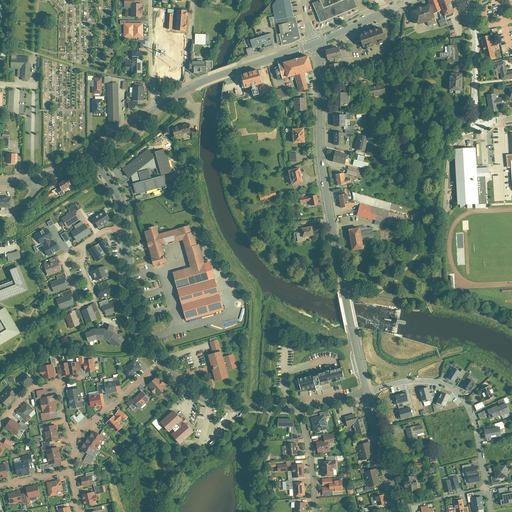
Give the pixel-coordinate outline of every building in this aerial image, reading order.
[(132,18),(143,18),(143,4),(136,4),(135,0),(125,0),(125,7),(132,7),(132,18)] [(279,43),(301,39),(295,13),(293,14),(289,0),(271,0),(275,15),(268,16),(270,24),(275,23),(279,43)] [(320,24),(356,8),(353,0),(319,0),(311,4),(320,24)] [(428,0),(433,14),(442,10),(438,0),(428,0)] [(450,3),(455,1),(454,0),(438,0),(442,10),(445,16),(454,12),(450,3)] [(428,3),(411,9),(416,25),(426,22),(427,26),(435,23),(428,3)] [(185,31),(187,11),(177,10),(175,30),(185,31)] [(443,18),(437,20),(440,27),(446,25),(443,18)] [(165,19),(158,19),(158,21),(156,21),(156,29),(157,29),(157,41),(164,41),(165,19)] [(129,23),(123,23),(123,38),(142,38),(143,23),(129,23)] [(381,27),(358,36),(364,51),(368,49),(366,46),(376,42),(378,46),(382,44),(381,42),(386,40),(381,27)] [(208,45),(208,34),(196,33),(196,44),(208,45)] [(266,47),(274,45),(269,33),(247,41),(250,52),(260,48),(259,46),(264,44),(266,47)] [(447,61),(456,60),(455,43),(458,43),(458,37),(446,38),(447,61)] [(490,37),(481,39),(485,57),(495,55),(494,52),(499,51),(497,42),(491,43),(490,37)] [(170,51),(170,60),(182,60),(183,40),(174,40),(174,51),(170,51)] [(341,48),(326,51),(328,62),(331,61),(331,64),(337,63),(337,59),(343,58),(341,48)] [(132,74),(144,74),(145,52),(134,51),(134,60),(126,60),(125,68),(132,68),(132,74)] [(510,60),(511,59),(511,51),(503,54),(504,59),(509,57),(510,60)] [(299,94),(308,91),(306,85),(309,84),(306,75),(312,73),(307,55),(278,63),(283,80),(294,77),(299,94)] [(25,81),(30,81),(32,78),(32,64),(29,63),(30,57),(13,56),(13,70),(19,70),(19,77),(23,77),(25,81)] [(211,68),(211,61),(190,62),(190,73),(198,73),(197,71),(206,71),(206,68),(211,68)] [(502,79),(511,77),(511,69),(506,71),(504,62),(494,64),(495,69),(499,68),(502,79)] [(340,74),(338,64),(330,65),(332,75),(340,74)] [(444,88),(458,89),(460,68),(446,67),(444,88)] [(159,72),(159,81),(161,81),(161,85),(171,85),(170,81),(181,80),(180,72),(169,72),(169,68),(161,68),(161,72),(159,72)] [(258,71),(240,77),(244,91),(262,85),(258,71)] [(95,78),(94,78),(94,81),(94,94),(104,94),(103,78),(95,78)] [(111,125),(121,125),(120,83),(112,83),(109,83),(111,125)] [(385,94),(384,85),(368,87),(369,96),(385,94)] [(138,102),(144,102),(145,87),(133,87),(132,102),(138,102)] [(488,115),(499,113),(498,108),(504,107),(502,99),(498,100),(496,92),(484,95),(488,115)] [(349,105),(349,95),(335,95),(335,105),(349,105)] [(296,112),(307,112),(307,106),(306,98),(295,98),(296,112)] [(97,100),(94,100),(95,114),(105,113),(104,101),(104,99),(97,100)] [(345,115),(332,114),(332,126),(347,127),(347,121),(353,121),(354,112),(345,112),(345,115)] [(173,136),(190,131),(187,122),(171,127),(173,136)] [(304,127),(291,129),(293,144),(305,143),(304,127)] [(334,145),(344,145),(344,130),(334,130),(334,145)] [(369,138),(358,135),(354,150),(365,152),(369,138)] [(454,149),(457,204),(486,203),(485,178),(490,178),(489,167),(477,167),(476,148),(454,149)] [(146,149),(120,169),(127,177),(129,175),(152,157),(146,149)] [(171,171),(164,149),(151,153),(152,157),(155,168),(158,175),(162,174),(171,171)] [(335,150),(332,161),(344,164),(346,153),(335,150)] [(15,154),(5,153),(4,163),(15,164),(15,154)] [(152,157),(129,175),(146,169),(155,168),(152,157)] [(361,178),(363,171),(349,166),(346,174),(361,178)] [(132,183),(149,178),(146,169),(129,175),(132,183)] [(303,183),(299,169),(286,172),(290,187),(303,183)] [(337,188),(351,185),(350,180),(345,180),(344,173),(335,175),(337,188)] [(132,183),(135,194),(165,185),(162,174),(158,175),(149,178),(132,183)] [(62,190),(70,186),(66,178),(56,184),(58,188),(52,191),(54,196),(57,194),(59,197),(64,194),(62,190)] [(261,200),(276,195),(274,189),(259,194),(261,200)] [(347,193),(337,195),(340,211),(355,208),(354,205),(353,201),(349,202),(347,193)] [(398,217),(400,214),(389,212),(391,203),(356,193),(353,201),(354,205),(358,206),(356,216),(372,220),(397,226),(398,217)] [(319,206),(316,194),(299,197),(300,204),(307,202),(309,208),(319,206)] [(0,205),(9,205),(9,196),(0,195),(0,205)] [(75,202),(54,216),(57,220),(60,217),(66,227),(79,219),(74,211),(79,208),(75,202)] [(105,211),(92,219),(98,228),(111,220),(105,211)] [(311,233),(309,222),(298,224),(298,219),(287,220),(288,226),(297,224),(298,229),(294,230),(295,241),(307,239),(306,234),(311,233)] [(142,224),(152,260),(164,257),(159,239),(182,233),(190,263),(170,269),(175,285),(208,276),(198,239),(195,240),(192,227),(189,227),(187,220),(158,229),(155,220),(142,224)] [(69,231),(75,241),(90,232),(84,223),(82,224),(74,228),(69,231)] [(359,227),(348,229),(351,250),(363,248),(361,240),(373,238),(372,228),(359,231),(359,227)] [(59,248),(47,228),(35,235),(47,255),(59,248)] [(68,232),(64,234),(67,242),(72,240),(68,232)] [(95,244),(103,255),(111,250),(103,238),(95,244)] [(95,244),(87,249),(96,262),(104,257),(103,255),(95,244)] [(18,251),(7,253),(8,260),(20,258),(18,251)] [(47,273),(60,267),(56,257),(58,256),(56,252),(48,256),(49,259),(42,262),(47,273)] [(105,266),(91,271),(95,281),(109,276),(105,266)] [(0,298),(27,289),(18,267),(10,270),(14,277),(0,283),(0,298)] [(48,278),(51,288),(65,283),(61,274),(65,273),(64,269),(55,271),(56,275),(48,278)] [(107,283),(96,287),(101,298),(111,293),(107,283)] [(59,308),(74,302),(69,291),(71,290),(69,285),(60,289),(61,293),(54,297),(59,308)] [(105,313),(117,308),(113,298),(100,303),(102,310),(104,309),(105,313)] [(84,320),(96,315),(93,308),(97,307),(94,300),(89,302),(90,304),(80,308),(84,320)] [(4,306),(0,307),(0,342),(19,331),(4,306)] [(66,326),(78,322),(76,316),(81,314),(78,306),(60,312),(66,326)] [(83,329),(86,339),(94,336),(101,336),(107,338),(113,344),(124,335),(112,327),(114,322),(108,321),(106,325),(99,324),(92,326),(83,329)] [(207,351),(216,377),(229,373),(227,367),(237,364),(233,351),(223,355),(216,334),(207,337),(211,350),(207,351)] [(82,357),(84,368),(94,366),(92,355),(82,357)] [(121,366),(129,375),(141,365),(133,356),(121,366)] [(56,373),(77,370),(75,358),(65,360),(65,359),(54,360),(56,373)] [(41,376),(54,373),(51,361),(38,364),(41,376)] [(306,385),(342,375),(338,362),(302,371),(306,385)] [(453,368),(447,378),(454,383),(460,373),(453,368)] [(25,384),(32,377),(24,369),(17,376),(25,384)] [(145,382),(157,393),(166,384),(154,373),(145,382)] [(105,390),(116,388),(115,378),(112,379),(111,374),(103,376),(105,390)] [(467,378),(462,387),(470,392),(475,384),(467,378)] [(90,403),(103,401),(100,380),(95,381),(96,389),(88,391),(90,403)] [(0,396),(5,402),(17,391),(8,381),(3,385),(5,388),(0,392),(0,396)] [(82,403),(78,384),(66,387),(69,405),(82,403)] [(489,386),(480,391),(486,401),(494,397),(489,386)] [(56,407),(53,391),(44,392),(43,387),(34,389),(35,396),(38,395),(41,409),(38,409),(40,416),(50,414),(49,409),(56,407)] [(423,402),(431,400),(428,387),(419,389),(423,402)] [(124,400),(131,407),(135,404),(137,406),(148,396),(141,389),(132,397),(130,395),(124,400)] [(436,404),(444,408),(450,395),(442,392),(436,404)] [(395,405),(408,401),(406,393),(393,396),(395,405)] [(16,409),(25,418),(35,410),(31,406),(33,403),(28,398),(17,408),(16,409)] [(474,410),(483,406),(480,401),(472,405),(474,410)] [(508,411),(503,402),(494,407),(498,413),(499,415),(508,411)] [(494,407),(493,404),(484,409),(489,418),(498,413),(494,407)] [(104,420),(114,431),(122,423),(117,419),(120,416),(122,418),(125,415),(117,407),(104,420)] [(313,428),(328,426),(325,414),(329,413),(328,407),(318,409),(319,413),(311,415),(313,428)] [(399,419),(412,416),(410,407),(397,411),(399,419)] [(72,417),(77,424),(87,416),(81,410),(78,412),(80,415),(78,417),(76,414),(72,417)] [(483,410),(476,413),(478,418),(486,415),(483,410)] [(176,432),(172,435),(180,443),(193,432),(186,425),(187,424),(181,417),(180,418),(174,411),(161,422),(169,431),(172,428),(176,432)] [(353,432),(364,430),(361,413),(355,414),(354,411),(343,413),(345,423),(351,422),(353,432)] [(3,423),(15,431),(21,422),(9,414),(3,423)] [(277,426),(294,427),(294,419),(278,418),(277,426)] [(49,436),(57,435),(54,421),(46,423),(46,420),(37,422),(41,443),(50,441),(49,436)] [(415,431),(422,429),(421,422),(410,425),(409,422),(403,423),(404,426),(396,427),(398,433),(404,432),(406,438),(416,435),(415,431)] [(499,427),(485,430),(487,440),(501,438),(499,427)] [(79,446),(92,452),(94,447),(96,448),(102,435),(90,429),(85,439),(83,438),(79,446)] [(327,441),(333,439),(331,430),(322,431),(323,436),(314,438),(317,452),(329,449),(327,441)] [(8,448),(12,440),(4,436),(2,440),(0,439),(0,449),(2,446),(8,448)] [(354,457),(355,461),(365,458),(364,455),(370,453),(366,438),(360,439),(359,437),(350,440),(351,444),(356,443),(359,456),(354,457)] [(285,452),(298,451),(297,438),(284,439),(285,452)] [(39,460),(40,466),(61,462),(57,441),(51,443),(50,441),(41,443),(44,459),(39,460)] [(12,460),(14,472),(29,469),(27,459),(32,458),(31,451),(20,453),(21,458),(12,460)] [(319,460),(321,473),(335,472),(333,455),(324,455),(324,460),(319,460)] [(287,474),(302,473),(305,473),(304,460),(296,461),(296,458),(266,460),(266,466),(275,465),(275,471),(287,470),(287,474)] [(0,476),(8,474),(4,459),(0,460),(0,476)] [(361,483),(362,488),(372,485),(371,481),(376,480),(372,466),(368,467),(366,463),(355,467),(357,471),(361,469),(365,482),(361,483)] [(79,475),(80,482),(91,480),(90,475),(95,474),(93,465),(85,466),(86,469),(83,470),(84,474),(79,475)] [(475,465),(463,467),(464,475),(465,474),(477,472),(475,465)] [(509,476),(507,465),(495,467),(497,478),(509,476)] [(402,488),(414,485),(411,470),(398,473),(402,488)] [(477,472),(465,474),(467,482),(479,480),(478,472),(477,472)] [(320,483),(322,493),(332,492),(332,488),(342,487),(340,476),(331,478),(331,475),(321,476),(322,483),(320,483)] [(43,479),(46,493),(56,491),(55,486),(61,485),(62,489),(66,488),(64,477),(60,478),(60,476),(43,479)] [(456,476),(449,478),(452,490),(459,488),(456,476)] [(289,491),(302,490),(301,479),(292,480),(292,477),(284,477),(285,486),(288,486),(289,491)] [(449,478),(442,480),(445,492),(452,490),(449,478)] [(28,494),(39,492),(36,482),(25,485),(25,488),(18,490),(18,488),(6,490),(9,501),(18,498),(19,501),(29,498),(28,494)] [(80,491),(83,503),(95,501),(93,491),(103,489),(101,482),(92,484),(93,488),(80,491)] [(368,505),(384,500),(380,489),(367,493),(370,501),(367,502),(368,505)] [(510,499),(509,492),(499,494),(500,499),(497,499),(498,505),(508,503),(508,499),(510,499)] [(485,510),(482,496),(470,498),(472,511),(485,510)] [(304,511),(305,498),(292,498),(290,511),(304,511)] [(462,499),(453,501),(454,511),(464,511),(465,511),(462,499)] [(55,503),(57,511),(70,511),(67,500),(55,503)]
